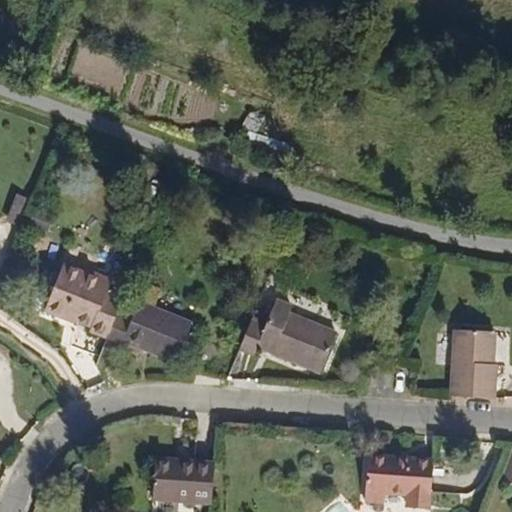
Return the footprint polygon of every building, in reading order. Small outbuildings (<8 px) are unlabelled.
[(17,224),(27,198),(17,194),(7,220),(17,224)] [(46,230),(53,216),(37,208),(30,222),(46,230)] [(110,337),(119,315),(125,299),(108,294),(112,283),(84,274),(83,277),(62,268),(45,311),(67,320),(69,316),(91,324),(89,329),(110,337)] [(126,344),(164,358),(179,320),(140,305),(134,321),(119,315),(110,337),(108,343),(125,349),(126,344)] [(256,361),(317,385),(332,346),(286,328),(288,321),(273,317),(265,340),(251,334),(240,361),(254,367),(256,361)] [(164,358),(180,364),(194,326),(179,320),(164,358)] [(511,368),(506,368),(508,336),(468,335),(465,400),(509,401),(511,368)] [(379,393),(405,395),(407,370),(381,368),(379,393)] [(404,491),(415,491),(425,459),(382,453),(377,496),(403,501),(404,491)] [(423,502),(443,503),(446,460),(425,459),(415,491),(424,491),(423,502)] [(156,510),(213,511),(217,469),(196,467),(195,477),(157,475),(156,510)]
